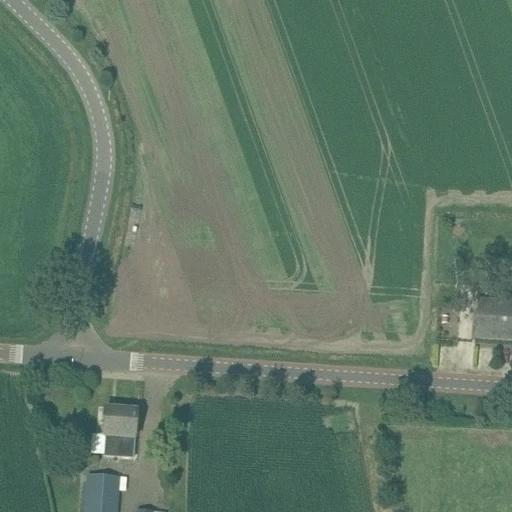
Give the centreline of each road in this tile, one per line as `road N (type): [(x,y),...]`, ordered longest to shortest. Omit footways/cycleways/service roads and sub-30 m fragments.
road 1 (unclassified): [(511,386),(70,357)]
road 2 (unclassified): [(70,357),(102,140),(71,61),(12,0)]
